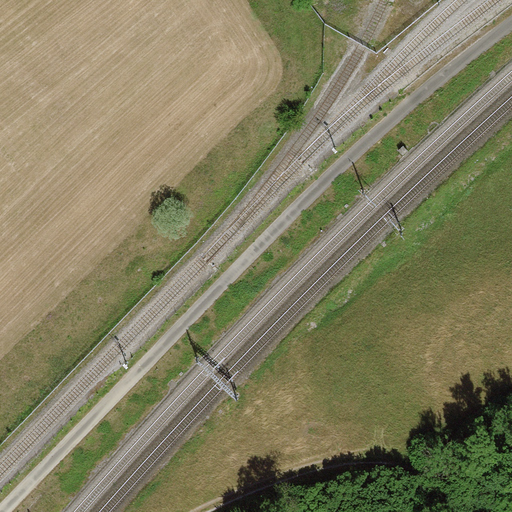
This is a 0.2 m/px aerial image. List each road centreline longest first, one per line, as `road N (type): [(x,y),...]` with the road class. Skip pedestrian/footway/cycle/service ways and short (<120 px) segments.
road 1 (track): [(511,22),(320,186),(2,511)]
road 2 (track): [(214,511),(298,474),(371,462),(511,511)]
